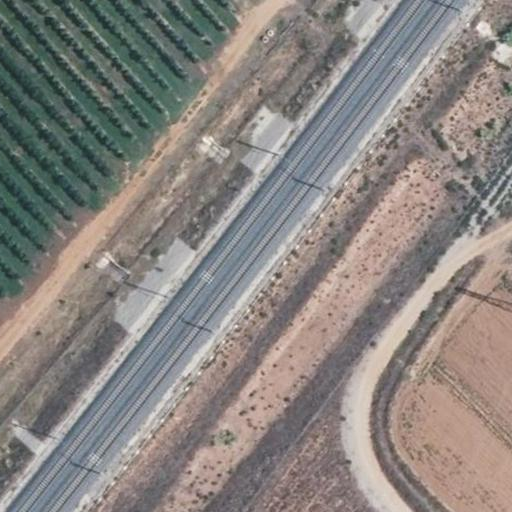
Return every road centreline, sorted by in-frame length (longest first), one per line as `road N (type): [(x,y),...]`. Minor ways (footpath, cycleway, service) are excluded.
road 1 (track): [(272,0),(71,262),(0,331)]
road 2 (track): [(400,511),(365,477),(354,425),(361,379),(454,257),(511,224)]
